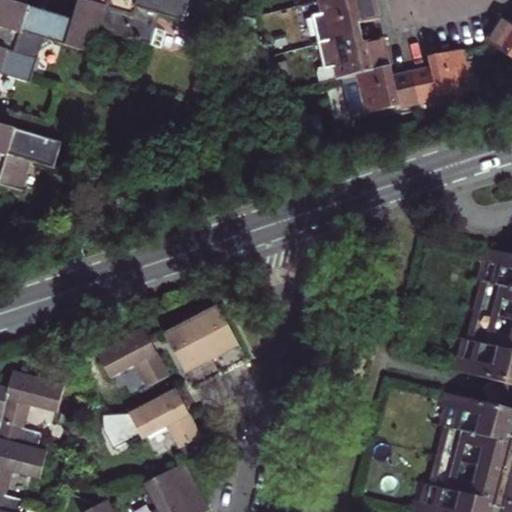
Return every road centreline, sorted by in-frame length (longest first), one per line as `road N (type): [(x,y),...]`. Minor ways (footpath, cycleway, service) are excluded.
road 1 (tertiary): [(0,313),(287,219)]
road 2 (residential): [(287,219),(295,306),(239,511)]
road 3 (tertiary): [(511,136),(287,219)]
road 4 (tertiary): [(287,219),(511,153)]
